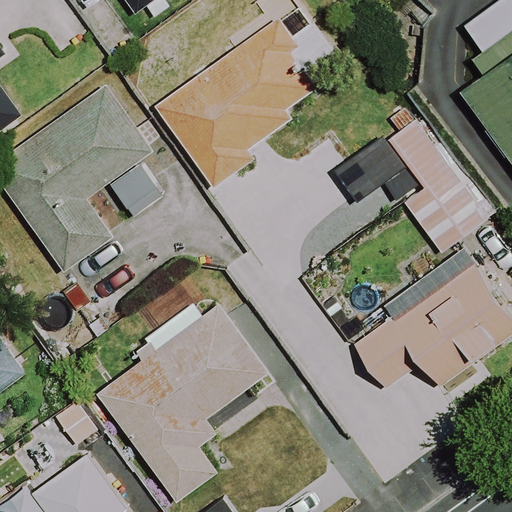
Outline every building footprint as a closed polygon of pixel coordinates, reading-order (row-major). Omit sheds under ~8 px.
[(0,0),(0,64),(45,42),(10,0),(0,0)] [(511,0),(504,0),(466,26),(497,70),(468,90),(511,152),(511,0)] [(338,51),(317,20),(290,39),(278,22),(161,104),(218,185),(301,126),(289,109),(319,87),(308,72),(338,51)] [(170,167),(109,79),(0,155),(0,171),(69,271),(119,237),(112,226),(157,195),(148,183),(170,167)] [(491,217),(414,118),(389,138),(427,187),(408,202),(447,252),(491,217)] [(511,335),(511,304),(483,261),(361,342),(390,385),(427,360),(442,383),(511,335)] [(141,352),(95,386),(180,500),(220,470),(201,444),(218,431),(208,417),(270,371),(223,307),(210,316),(198,300),(136,345),(141,352)] [(0,390),(32,367),(0,323),(0,390)] [(310,456),(280,412),(223,451),(253,495),(310,456)] [(135,511),(89,447),(0,510),(0,511),(135,511)]
